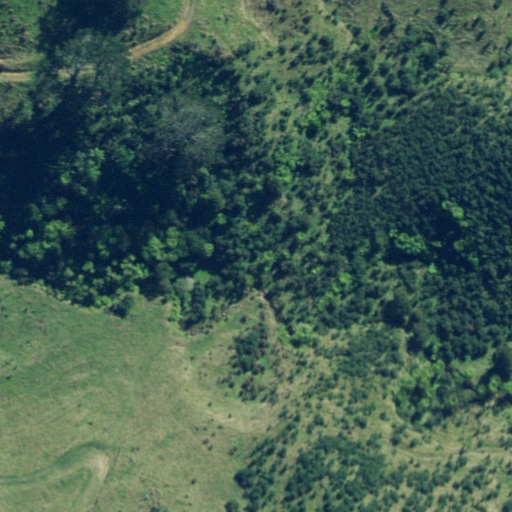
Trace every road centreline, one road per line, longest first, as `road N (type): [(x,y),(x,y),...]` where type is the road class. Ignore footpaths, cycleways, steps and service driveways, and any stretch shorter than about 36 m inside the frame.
road 1 (track): [(193,0),(192,13),(133,52),(32,90),(0,80)]
road 2 (track): [(0,392),(113,422),(106,474),(81,511)]
